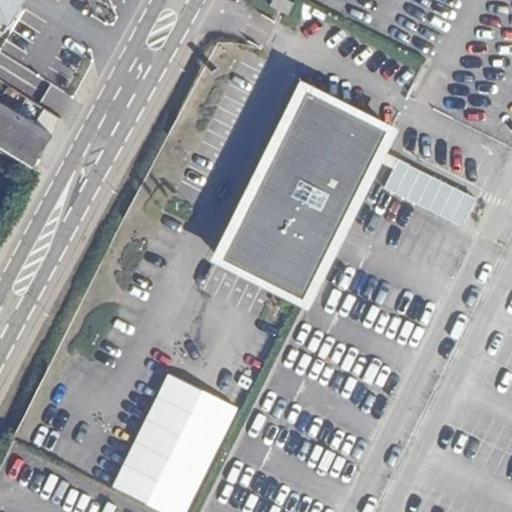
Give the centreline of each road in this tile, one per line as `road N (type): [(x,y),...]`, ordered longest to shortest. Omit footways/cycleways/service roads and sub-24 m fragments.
road 1 (unknown): [(179,287),(130,394),(201,427),(246,338),(237,314)]
road 2 (secondary): [(57,229),(107,163),(203,0)]
road 3 (secondary): [(164,0),(79,147),(57,229)]
road 4 (secondary): [(57,229),(0,336)]
